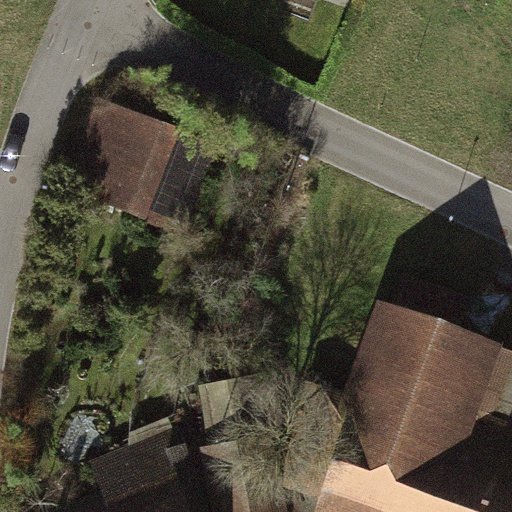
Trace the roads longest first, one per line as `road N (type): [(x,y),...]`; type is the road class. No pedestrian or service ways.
road 1 (residential): [(86,6),(196,68),(511,218)]
road 2 (residential): [(0,263),(31,148),(86,6)]
